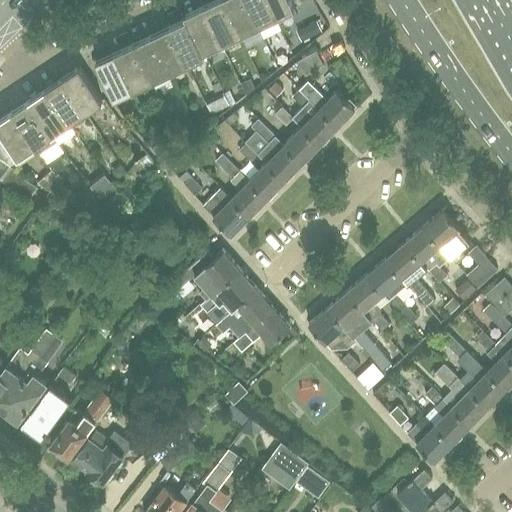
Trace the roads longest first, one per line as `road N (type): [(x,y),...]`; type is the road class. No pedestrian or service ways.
road 1 (residential): [(0,25),(37,70),(171,0)]
road 2 (residential): [(271,267),(420,141)]
road 3 (primary): [(400,0),(511,158)]
road 4 (residential): [(420,141),(331,0)]
road 5 (residential): [(511,240),(420,141)]
